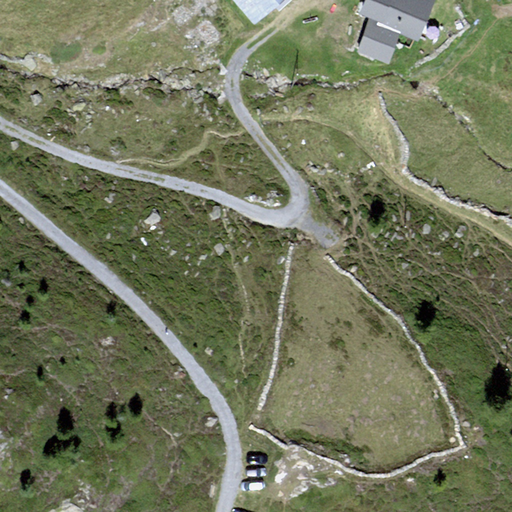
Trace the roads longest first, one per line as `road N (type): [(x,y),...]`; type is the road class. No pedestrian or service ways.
road 1 (track): [(0,121),(63,153),(274,218),(293,213),(301,195),(295,176),(247,120)]
road 2 (track): [(225,511),(237,462),(226,412),(188,357),(114,282),(0,188)]
